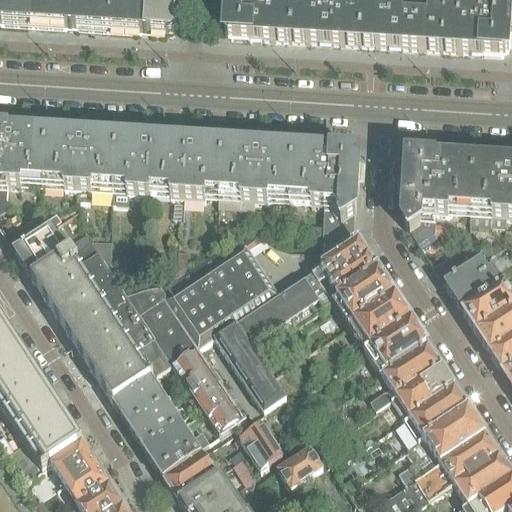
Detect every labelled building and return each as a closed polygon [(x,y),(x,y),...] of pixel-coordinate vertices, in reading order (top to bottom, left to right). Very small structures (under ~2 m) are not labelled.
[(0,0),(0,30),(31,32),(32,0),(0,0)] [(110,37),(111,0),(32,0),(31,32),(110,37)] [(177,37),(180,0),(111,0),(110,37),(172,41),(177,37)] [(290,48),(293,0),(227,0),(227,18),(225,38),(231,44),(264,46),(290,48)] [(360,52),(363,3),(363,0),(293,0),(290,48),(360,52)] [(410,0),(416,8),(427,0),(410,0)] [(509,36),(511,8),(505,0),(480,0),(485,6),(466,6),(465,14),(444,12),(443,19),(441,57),(472,59),(472,60),(502,61),(508,56),(510,36),(509,36)] [(441,57),(443,19),(428,18),(428,26),(404,24),(404,15),(404,5),(403,5),(392,5),(392,12),(387,11),(388,4),(363,3),(360,52),(441,57)] [(44,193),(47,143),(16,142),(16,141),(7,141),(0,140),(0,222),(12,214),(7,207),(8,195),(22,196),(22,192),(44,193)] [(114,197),(117,148),(47,143),(44,193),(64,194),(64,198),(93,200),(93,196),(114,197)] [(151,200),(154,150),(117,148),(114,197),(127,198),(127,203),(151,205),(151,200)] [(219,204),(222,154),(154,150),(151,200),(170,201),(170,206),(206,208),(206,203),(219,204)] [(290,209),(293,159),(222,154),(219,204),(219,216),(254,219),(253,228),(262,228),(263,216),(254,216),(254,210),(269,211),(269,207),(290,209)] [(355,221),(357,189),(358,189),(359,169),(353,163),(293,159),(290,209),(311,210),(311,214),(325,215),(323,247),(317,247),(316,258),(322,258),(353,239),(355,221)] [(469,230),(473,170),(414,166),(407,172),(406,191),(404,230),(409,238),(418,230),(419,220),(434,222),(440,222),(450,223),(449,229),(469,230)] [(511,172),(473,170),(469,230),(470,230),(470,233),(505,236),(506,226),(511,226),(511,172)] [(90,212),(91,205),(80,204),(80,211),(90,212)] [(38,243),(29,229),(24,232),(19,223),(0,235),(0,238),(14,259),(38,243)] [(33,288),(73,260),(62,243),(58,245),(51,235),(38,243),(14,259),(33,288)] [(77,257),(93,247),(88,238),(71,249),(77,257)] [(262,316),(281,303),(247,251),(246,252),(239,242),(216,257),(217,258),(161,295),(130,302),(143,322),(176,370),(195,358),(196,360),(207,352),(239,331),(262,316)] [(143,322),(130,302),(114,279),(93,247),(77,257),(73,260),(33,288),(113,411),(114,411),(114,412),(156,384),(172,373),(176,370),(143,322)] [(112,263),(112,249),(93,247),(114,279),(112,263)] [(498,248),(487,255),(491,262),(502,255),(498,248)] [(338,305),(378,279),(359,250),(319,277),(338,305)] [(468,254),(457,261),(468,277),(475,272),(482,268),(486,265),(482,258),(478,261),(471,251),(468,254)] [(445,292),(468,277),(457,261),(451,265),(434,276),(445,292)] [(462,319),(504,292),(493,276),(489,278),(482,268),(475,272),(468,277),(445,292),(462,319)] [(354,331),(395,304),(378,279),(338,305),(354,331)] [(325,314),(307,285),(284,301),(298,322),(302,329),(325,314)] [(477,342),(511,319),(511,296),(509,298),(505,292),(504,292),(462,319),(477,342)] [(298,322),(284,301),(281,303),(262,316),(275,337),(298,322)] [(371,357),(411,329),(412,329),(395,304),(354,331),(371,357)] [(275,337),(262,316),(239,331),(252,352),(275,337)] [(491,363),(511,349),(511,319),(477,342),(491,363)] [(83,451),(14,346),(1,326),(0,326),(0,402),(29,448),(15,457),(7,462),(24,489),(40,479),(47,474),(83,451)] [(388,381),(428,355),(411,329),(371,357),(388,381)] [(252,352),(239,331),(207,352),(212,360),(221,354),(228,364),(242,355),(244,357),(252,352)] [(502,379),(511,371),(511,349),(491,363),(502,379)] [(376,418),(396,405),(442,375),(428,355),(388,381),(383,384),(391,396),(386,400),(386,399),(370,409),(376,418)] [(207,376),(196,360),(195,358),(176,370),(172,373),(184,391),(207,376)] [(271,381),(263,368),(257,359),(234,374),(249,396),(271,381)] [(511,371),(502,379),(511,394),(511,371)] [(410,427),(456,397),(442,375),(396,405),(410,427)] [(219,394),(207,376),(184,391),(190,400),(197,409),(219,394)] [(287,405),(275,386),(271,381),(249,396),(264,419),(287,405)] [(129,435),(168,409),(159,396),(163,393),(156,384),(114,412),(129,435)] [(230,411),(219,394),(197,409),(203,419),(208,425),(230,411)] [(423,447),(469,417),(456,397),(410,427),(423,447)] [(183,432),(203,419),(197,409),(190,400),(188,402),(191,406),(174,418),(168,409),(129,435),(144,458),(183,432)] [(242,429),(230,411),(208,425),(220,443),(242,429)] [(463,457),(486,442),(469,417),(423,447),(407,457),(407,458),(408,460),(406,461),(413,471),(399,481),(407,494),(463,457)] [(218,483),(205,463),(200,457),(210,451),(203,439),(193,446),(183,432),(144,458),(178,509),(178,510),(179,511),(218,484),(218,483)] [(284,466),(263,433),(240,447),(261,481),(284,466)] [(330,449),(323,439),(313,447),(320,456),(330,449)] [(466,511),(471,511),(511,485),(511,482),(499,463),(486,442),(463,457),(407,494),(380,511),(426,511),(454,494),(466,511)] [(55,499),(97,472),(83,451),(47,474),(40,479),(55,499)] [(247,465),(241,457),(231,464),(237,472),(247,465)] [(325,479),(324,478),(311,457),(277,479),(291,500),(296,497),(303,492),(311,488),(325,479)] [(81,511),(110,493),(102,480),(97,472),(55,499),(35,511),(53,511),(64,505),(68,511),(81,511)] [(325,479),(311,488),(316,496),(320,493),(330,486),(325,479)] [(353,494),(365,486),(359,479),(348,487),(353,494)] [(241,511),(221,481),(218,483),(218,484),(179,511),(180,511),(241,511)] [(511,511),(511,485),(471,511),(511,511)] [(330,486),(320,493),(327,503),(337,496),(330,486)] [(311,488),(303,492),(309,501),(316,496),(311,488)] [(303,492),(296,497),(302,505),(309,501),(303,492)] [(122,511),(116,501),(111,493),(110,493),(81,511),(122,511)] [(337,496),(327,503),(332,511),(334,511),(344,506),(337,496)] [(291,500),(289,501),(294,510),(302,505),(296,497),(291,500)] [(289,501),(282,506),(285,511),(291,511),(294,510),(289,501)]
